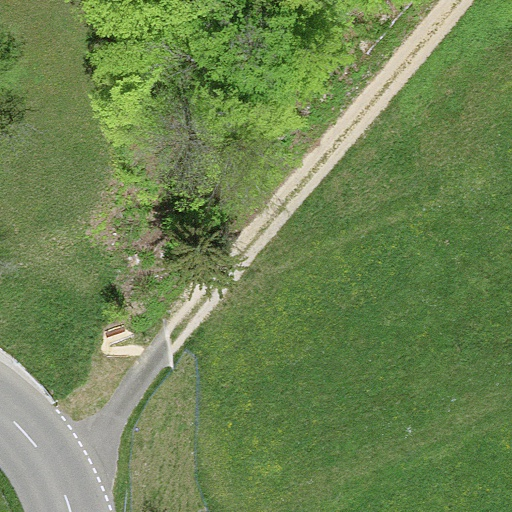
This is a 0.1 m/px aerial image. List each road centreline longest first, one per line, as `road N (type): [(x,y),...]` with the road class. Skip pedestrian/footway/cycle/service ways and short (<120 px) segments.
road 1 (track): [(63,487),(148,364),(457,0)]
road 2 (tertiary): [(0,409),(40,450),(69,511)]
